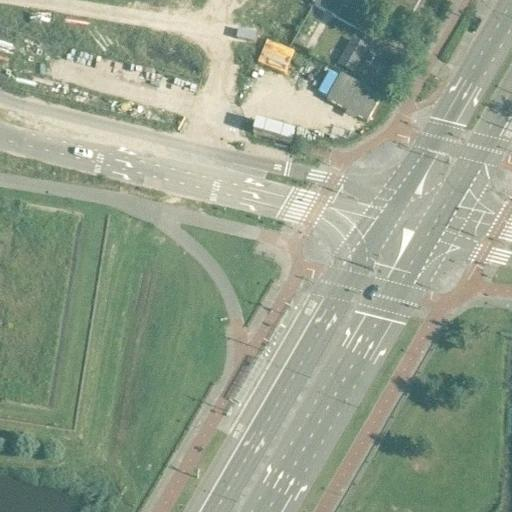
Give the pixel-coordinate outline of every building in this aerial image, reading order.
[(180,0),(179,7),(180,7),(180,6),(201,9),(202,0),(180,0)] [(202,0),(201,9),(221,13),(221,14),(222,14),(223,0),(202,0)] [(223,0),(222,14),(243,17),(245,0),(223,0)] [(245,0),(243,17),(244,18),(244,16),(266,20),(268,0),(245,0)] [(315,0),(312,6),(357,31),(363,21),(347,11),(353,0),(376,0),(378,1),(378,0),(315,0)] [(378,0),(378,1),(372,11),(405,30),(407,28),(409,29),(414,21),(412,19),(418,9),(402,0),(378,0)] [(402,0),(418,9),(422,0),(402,0)]
